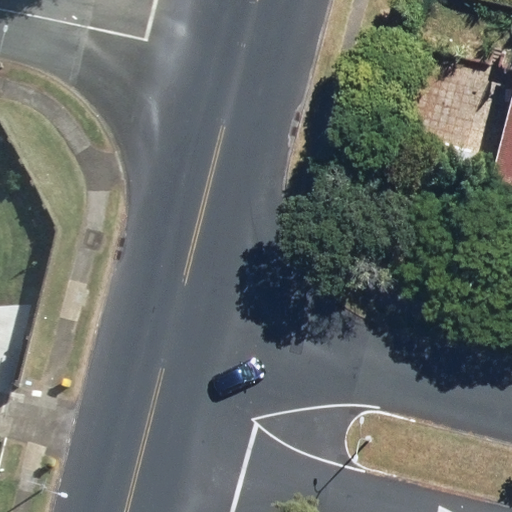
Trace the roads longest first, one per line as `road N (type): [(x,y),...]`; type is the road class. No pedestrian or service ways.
road 1 (residential): [(176,307),(511,395)]
road 2 (secondary): [(236,65),(176,307)]
road 3 (residential): [(236,65),(0,8)]
road 4 (residential): [(344,511),(141,459)]
road 5 (secondary): [(176,307),(141,459)]
